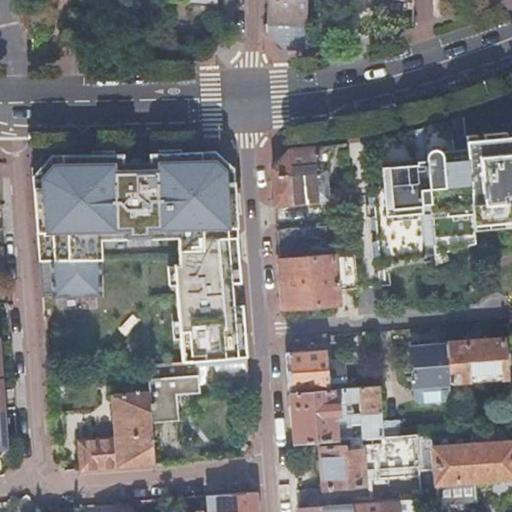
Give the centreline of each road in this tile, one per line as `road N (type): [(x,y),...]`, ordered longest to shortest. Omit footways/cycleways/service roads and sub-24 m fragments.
road 1 (residential): [(269,467),(38,482),(3,108)]
road 2 (residential): [(245,103),(269,467)]
road 3 (primary): [(245,103),(358,92),(511,42)]
road 4 (primary): [(3,108),(245,103)]
